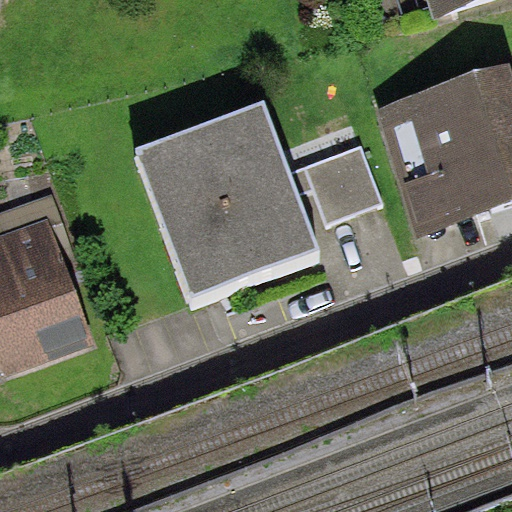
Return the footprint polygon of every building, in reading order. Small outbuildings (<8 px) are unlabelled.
[(504,0),(429,0),(436,21),(504,0)] [(511,76),(510,70),(377,111),(417,240),(511,210),(511,76)] [(265,108),(138,154),(192,303),(319,257),(297,198),(289,175),(265,108)] [(362,148),(289,175),(297,198),(314,192),(326,226),(383,205),(362,148)] [(0,215),(0,227),(4,238),(48,222),(55,241),(68,236),(53,195),(0,215)] [(55,241),(48,222),(4,238),(0,239),(0,364),(6,380),(89,348),(84,334),(90,332),(55,241)]
